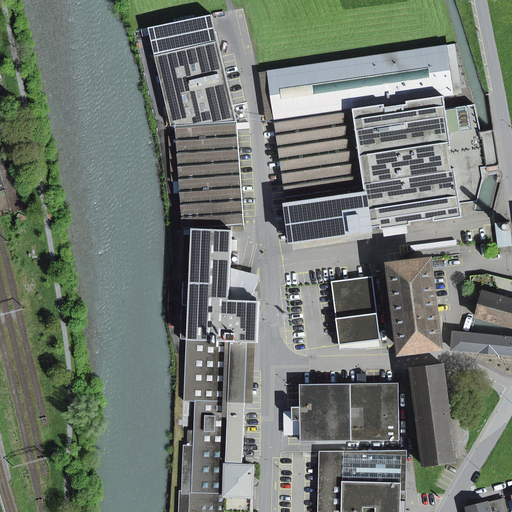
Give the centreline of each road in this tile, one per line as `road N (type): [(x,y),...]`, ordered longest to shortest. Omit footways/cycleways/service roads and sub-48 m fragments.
road 1 (residential): [(275,364),(256,126),(231,11)]
road 2 (residential): [(275,364),(457,357),(511,393)]
road 3 (tertiary): [(479,0),(511,181)]
road 4 (residential): [(269,511),(275,364)]
